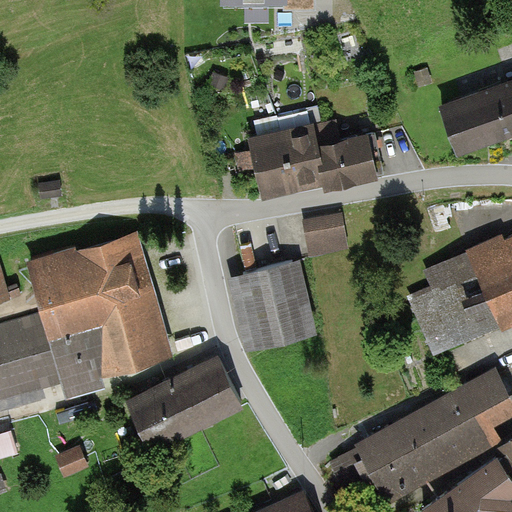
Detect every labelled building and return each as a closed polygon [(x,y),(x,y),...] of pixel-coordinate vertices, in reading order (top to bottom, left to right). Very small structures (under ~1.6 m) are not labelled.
[(511,81),(442,107),(458,148),(511,127),(511,81)] [(259,136),(252,138),(264,191),(325,177),(327,185),(384,172),(375,132),(328,143),(319,105),(255,120),(259,136)] [(342,213),(306,219),(310,238),(322,236),(325,248),(348,244),(342,213)] [(142,233),(38,262),(51,309),(0,323),(0,396),(69,377),(71,385),(176,356),(142,233)] [(414,295),(438,350),(511,317),(511,237),(506,240),(504,236),(450,259),(457,275),(414,295)] [(309,257),(237,275),(254,345),(326,327),(309,257)] [(5,260),(0,261),(0,302),(16,299),(5,260)] [(221,356),(133,400),(155,445),(243,401),(221,356)] [(511,400),(495,370),(362,441),(387,487),(492,431),(484,415),(511,400)] [(14,427),(0,430),(0,457),(21,451),(14,427)] [(425,508),(428,511),(505,511),(511,507),(511,499),(507,493),(511,490),(511,478),(505,469),(511,464),(511,439),(502,447),(505,451),(425,508)] [(58,452),(66,474),(92,465),(84,442),(58,452)] [(315,511),(307,495),(269,511),(315,511)]
